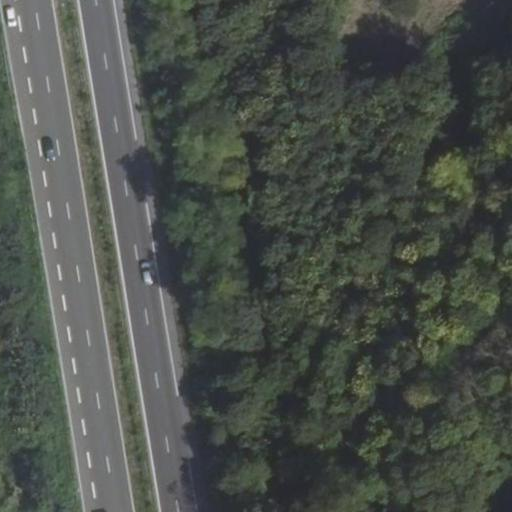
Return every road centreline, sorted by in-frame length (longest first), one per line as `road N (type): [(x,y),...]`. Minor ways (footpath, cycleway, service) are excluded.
road 1 (trunk): [(176,511),(94,0)]
road 2 (trunk): [(46,86),(115,511)]
